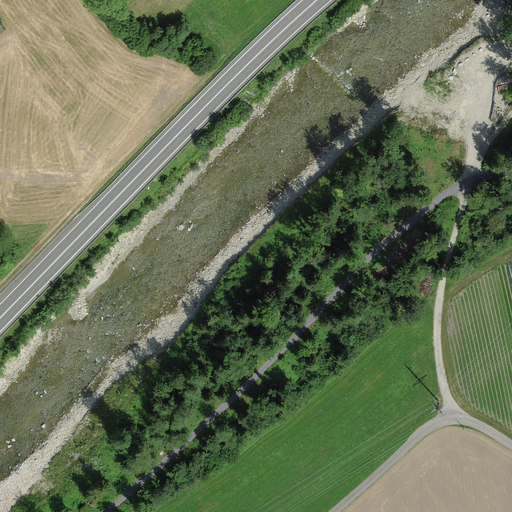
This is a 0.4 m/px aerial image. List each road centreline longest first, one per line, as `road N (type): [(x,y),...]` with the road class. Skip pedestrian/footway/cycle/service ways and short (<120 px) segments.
road 1 (track): [(105,511),(448,192),(511,165)]
road 2 (track): [(511,111),(464,203),(442,278),(439,355),(453,415),(332,511)]
road 3 (trunk): [(317,0),(0,312)]
road 4 (track): [(0,290),(197,87)]
road 5 (track): [(0,173),(17,47)]
